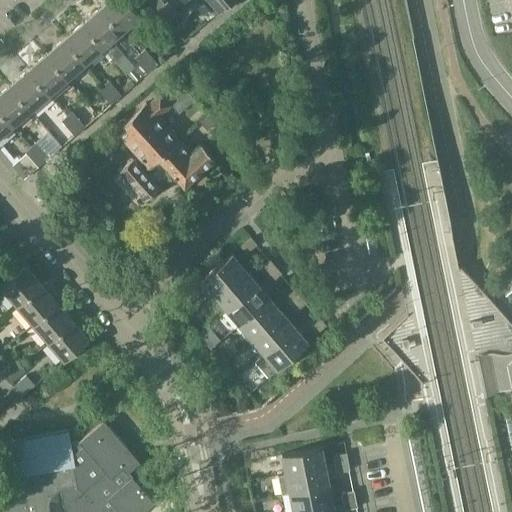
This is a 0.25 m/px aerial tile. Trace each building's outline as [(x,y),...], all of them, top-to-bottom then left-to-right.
[(125,0),(110,0),(100,9),(121,33),(140,17),(125,0)] [(203,0),(216,15),(233,0),(203,0)] [(100,9),(82,24),(103,49),(104,48),(114,60),(126,50),(116,38),(121,33),(100,9)] [(82,24),(64,40),(85,64),(103,49),(82,24)] [(64,40),(45,55),(66,80),(85,64),(64,40)] [(145,49),(139,53),(152,68),(157,63),(145,49)] [(152,68),(139,53),(134,58),(147,73),(152,68)] [(45,55),(27,71),(48,95),(66,80),(45,55)] [(27,71),(9,86),(30,111),(48,95),(27,71)] [(108,80),(103,84),(116,99),(121,95),(108,80)] [(116,99),(103,84),(98,89),(111,103),(116,99)] [(9,86),(0,94),(0,112),(12,126),(30,111),(9,86)] [(114,131),(125,143),(156,115),(158,117),(171,106),(159,93),(147,105),(145,103),(114,131)] [(72,111),(67,115),(79,130),(85,126),(72,111)] [(0,136),(12,126),(0,112),(0,136)] [(79,130),(67,115),(62,120),(74,135),(79,130)] [(148,168),(158,159),(157,159),(178,140),(158,117),(156,115),(125,143),(148,168)] [(157,159),(158,159),(183,188),(214,160),(201,146),(191,154),(178,140),(157,159)] [(35,143),(30,147),(43,161),(48,157),(35,143)] [(43,161),(30,147),(25,152),(38,166),(43,161)] [(37,166),(25,153),(12,165),(24,178),(37,166)] [(119,172),(145,201),(159,189),(132,159),(119,172)] [(152,235),(170,226),(161,207),(143,216),(152,235)] [(241,246),(246,252),(256,244),(250,237),(241,246)] [(200,280),(214,296),(243,271),(229,255),(200,280)] [(260,269),(266,275),(275,266),(270,260),(260,269)] [(1,287),(16,305),(41,284),(25,266),(1,287)] [(275,266),(266,275),(271,281),(281,273),(275,266)] [(511,267),(494,282),(501,291),(511,281),(511,267)] [(214,296),(226,310),(256,285),(243,271),(214,296)] [(16,305),(32,323),(57,303),(41,284),(16,305)] [(226,310),(239,325),(268,300),(256,285),(226,310)] [(285,298),(291,304),(301,296),(295,289),(285,298)] [(301,296),(291,304),(296,310),(306,302),(301,296)] [(239,325),(251,340),(281,314),(268,300),(239,325)] [(32,323),(48,342),(72,321),(57,303),(32,323)] [(281,314),(251,340),(263,354),(293,329),(281,314)] [(310,327),(316,333),(325,325),(320,318),(310,327)] [(72,321),(48,342),(64,361),(88,340),(72,321)] [(264,354),(255,362),(268,377),(306,344),(293,329),(263,354),(264,354)] [(16,360),(8,366),(17,377),(25,370),(16,360)] [(17,377),(8,366),(1,372),(10,383),(17,377)] [(502,408),(511,456),(511,412),(511,406),(502,408)] [(79,441),(69,442),(68,433),(10,444),(18,487),(0,489),(0,511),(138,511),(152,500),(127,471),(139,461),(104,419),(79,441)] [(406,428),(422,511),(432,511),(415,426),(406,428)] [(280,454),(284,474),(324,466),(320,446),(280,454)] [(333,455),(335,463),(347,461),(346,453),(333,455)] [(347,461),(335,463),(336,471),(349,469),(347,461)] [(288,492),(288,493),(328,485),(324,466),(284,474),(278,475),(282,493),(288,492)] [(288,493),(292,511),(332,504),(328,485),(288,493)] [(341,493),(342,501),(355,498),(353,490),(341,493)] [(355,498),(342,501),(344,509),(357,506),(355,498)]
